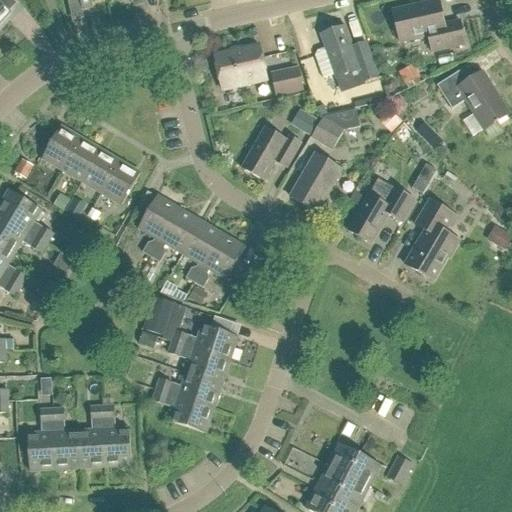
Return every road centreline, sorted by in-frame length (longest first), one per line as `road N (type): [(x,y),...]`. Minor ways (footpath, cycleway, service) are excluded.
road 1 (residential): [(318,248),(251,442),(225,479),(181,511)]
road 2 (residential): [(318,248),(210,180),(174,43)]
road 3 (residential): [(0,108),(68,56),(146,36),(174,43)]
road 4 (residential): [(174,43),(197,24),(306,0)]
